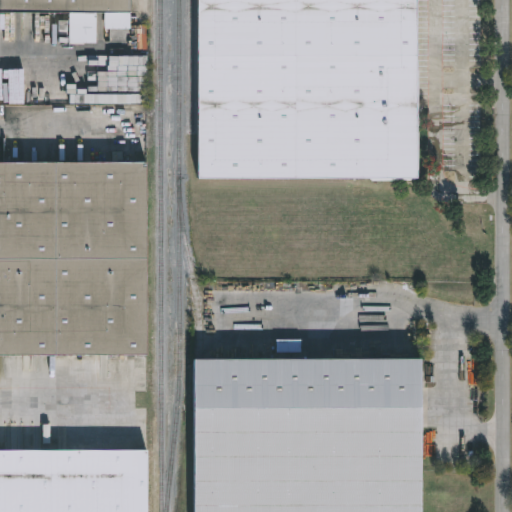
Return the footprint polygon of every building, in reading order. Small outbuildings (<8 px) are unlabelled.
[(133,0),(134,11),(0,11),(0,0),(133,0)] [(200,0),(419,0),(420,178),(201,179),(200,0)] [(0,163),(0,356),(149,356),(147,163),(0,163)] [(199,511),(199,361),(425,361),(425,511),(199,511)] [(0,511),(0,452),(150,452),(150,511),(0,511)]
